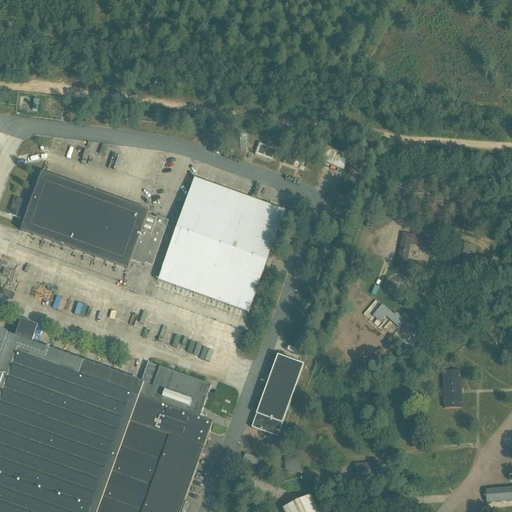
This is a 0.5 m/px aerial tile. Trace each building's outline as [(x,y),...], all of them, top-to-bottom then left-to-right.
[(278,149),(259,142),(255,153),(274,160),(278,149)] [(298,155),(287,151),(283,163),(294,167),(298,155)] [(43,173),(31,207),(26,205),(27,202),(16,198),(10,214),(21,219),(25,207),(30,209),(22,232),(130,271),(133,262),(142,266),(142,265),(145,266),(145,264),(153,266),(169,222),(150,215),(151,212),(43,173)] [(285,210),(196,178),(159,281),(248,312),(285,210)] [(396,270),(421,274),(422,267),(405,264),(409,243),(426,246),(428,239),(403,234),(396,270)] [(456,243),(455,252),(458,253),(456,266),(470,269),(473,252),(475,253),(476,247),(456,243)] [(423,296),(426,287),(420,285),(417,294),(423,296)] [(387,317),(392,321),(401,328),(406,322),(396,314),(394,316),(382,306),(374,316),(382,323),(387,317)] [(142,382),(0,330),(0,511),(180,511),(189,488),(187,488),(211,422),(200,418),(211,385),(148,363),(142,380),(143,380),(142,382)] [(278,355),(252,427),(252,428),(279,438),(305,365),(278,355)] [(440,397),(444,397),(444,409),(461,409),(460,372),(449,372),(449,368),(443,369),(443,389),(440,390),(440,397)] [(257,466),(260,460),(245,455),(243,461),(257,466)] [(379,478),(378,461),(354,462),(355,479),(379,478)] [(297,471),(297,462),(286,462),(286,471),(289,471),(289,474),(295,474),(295,471),(297,471)] [(511,488),(485,491),(486,504),(511,502),(511,488)]
